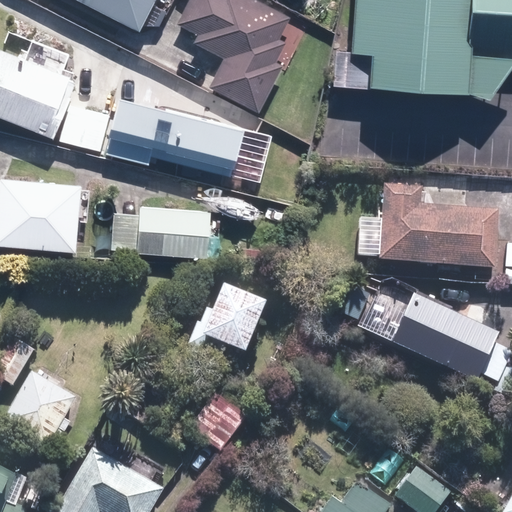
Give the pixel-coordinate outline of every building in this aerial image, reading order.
[(76,0),(138,31),(154,0),(76,0)] [(189,0),(177,24),(198,35),(194,42),(226,59),(210,89),(258,114),(282,67),(275,63),(285,44),(278,41),(289,19),(252,0),(189,0)] [(511,71),(511,0),(355,0),(351,53),(373,54),(370,88),(472,96),(491,101),(511,71)] [(0,50),(0,118),(51,139),(74,81),(0,50)] [(241,130),(118,99),(109,137),(110,138),(106,154),(149,165),(151,157),(229,177),(241,130)] [(109,117),(68,106),(59,141),(99,151),(109,117)] [(0,179),(0,180),(0,245),(74,252),(80,185),(0,179)] [(384,190),(379,263),(493,271),(497,213),(420,208),(421,193),(384,190)] [(114,215),(112,250),(205,256),(208,214),(141,209),(140,216),(114,215)] [(243,355),(264,309),(224,291),(203,337),(243,355)] [(412,298),(391,346),(475,384),(479,375),(496,382),(509,353),(492,346),(497,335),(412,298)] [(0,382),(13,389),(32,352),(11,341),(0,362),(0,382)] [(2,424),(47,451),(76,401),(31,375),(2,424)] [(219,454),(248,414),(221,394),(192,434),(219,454)] [(152,511),(164,493),(93,452),(56,511),(152,511)] [(416,470),(395,497),(414,511),(435,511),(449,495),(416,470)] [(25,511),(36,487),(0,472),(0,511),(25,511)] [(335,499),(324,511),(385,511),(390,507),(358,482),(341,504),(335,499)] [(511,511),(511,497),(503,511),(511,511)]
